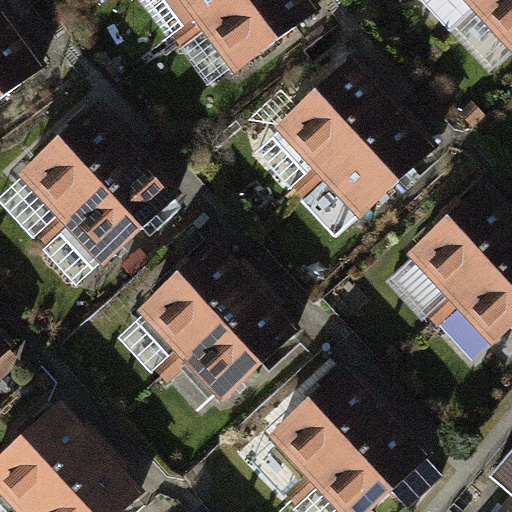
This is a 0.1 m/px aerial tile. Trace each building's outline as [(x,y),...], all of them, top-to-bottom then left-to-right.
[(169,0),(201,38),(245,0),(169,0)] [(245,0),(201,38),(240,83),(319,17),(304,0),(245,0)] [(458,0),(477,20),(498,0),(458,0)] [(511,0),(498,0),(477,20),(511,58),(511,0)] [(0,38),(11,31),(0,14),(0,38)] [(0,38),(0,111),(46,79),(11,31),(0,38)] [(287,143),(326,186),(399,118),(359,76),(287,143)] [(326,186),(366,228),(439,161),(399,118),(326,186)] [(27,190),(64,237),(149,170),(112,123),(27,190)] [(64,237),(101,284),(186,217),(149,170),(64,237)] [(416,272),(457,314),(511,260),(511,219),(491,199),(416,272)] [(148,325),(190,370),(263,302),(222,257),(148,325)] [(511,260),(457,314),(498,355),(511,341),(511,260)] [(190,370),(231,414),(304,346),(263,302),(190,370)] [(0,371),(13,359),(0,344),(0,371)] [(246,455),(287,498),(367,423),(326,380),(246,455)] [(0,454),(0,511),(24,511),(81,455),(39,415),(0,454)] [(287,498),(300,511),(358,511),(407,466),(367,423),(287,498)] [(24,511),(105,511),(122,496),(81,455),(24,511)]
